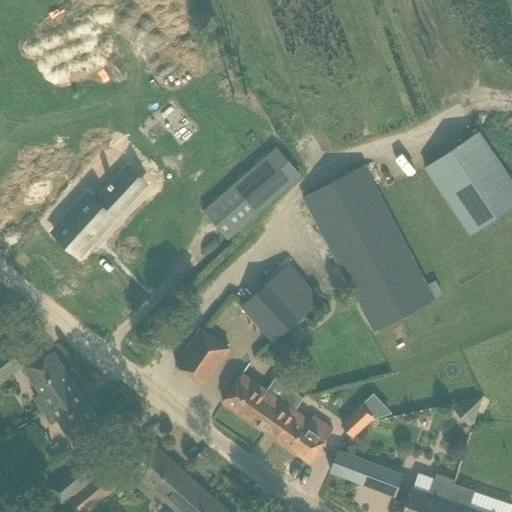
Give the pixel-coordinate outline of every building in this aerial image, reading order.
[(511,181),(478,132),(425,167),(470,234),(511,205),(511,181)] [(204,211),(227,238),(301,175),(278,148),(204,211)] [(305,195),(373,328),(433,297),(365,165),(305,195)] [(41,206),(64,184),(50,170),(27,192),(41,206)] [(86,195),(53,231),(54,232),(55,231),(76,251),(93,232),(98,236),(143,186),(125,170),(113,184),(111,182),(108,186),(110,187),(96,203),(86,195)] [(242,306),(274,341),(304,313),(303,312),(319,298),(289,265),(274,278),(273,277),(242,306)] [(174,368),(202,388),(227,352),(199,332),(174,368)] [(0,350),(0,382),(21,366),(6,345),(0,350)] [(103,428),(53,351),(24,369),(45,402),(39,406),(51,424),(57,421),(74,447),(89,437),(93,443),(104,436),(101,430),(103,428)] [(222,401),(266,431),(309,462),(332,428),(313,416),(310,421),(242,373),(222,401)] [(482,398),(457,403),(474,422),(482,398)] [(360,406),(341,424),(352,436),(353,437),(372,419),(363,410),(360,406)] [(352,436),(347,441),(350,445),(356,440),(353,437),(352,436)] [(142,459),(132,470),(178,511),(230,511),(155,444),(142,459)] [(330,470),(395,495),(403,476),(337,451),(330,470)] [(66,498),(67,500),(78,511),(86,511),(117,485),(103,469),(84,487),(82,485),(66,498)] [(60,506),(67,500),(66,498),(82,485),(69,471),(63,476),(61,473),(44,489),(60,506)] [(402,511),(485,511),(469,506),(474,491),(454,484),(455,481),(436,474),(434,479),(418,473),(413,487),(412,486),(402,511)]
